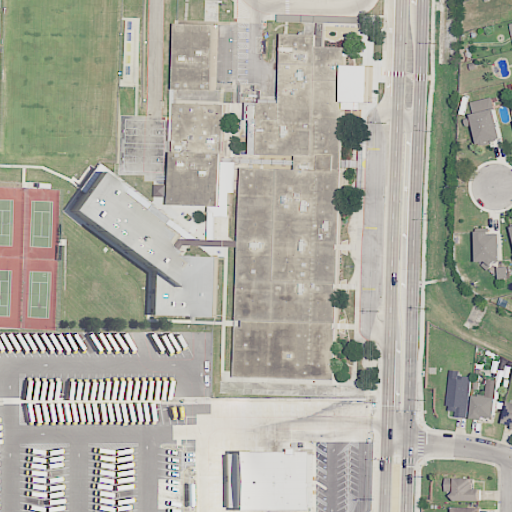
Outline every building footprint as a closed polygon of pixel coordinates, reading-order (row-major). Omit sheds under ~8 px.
[(216,16),(217,1),(205,0),(204,15),(216,16)] [(337,380),(344,101),(372,102),(372,80),(368,76),(369,66),(346,65),(346,47),(324,47),(325,23),(352,24),(352,17),(320,16),(312,23),(318,30),(317,34),(282,34),(280,103),(247,102),(247,117),(251,121),(250,155),(296,156),(296,169),(241,168),(237,317),(246,327),(237,326),(236,377),(337,380)] [(224,153),(225,85),(216,85),(217,25),(176,24),(173,152),(224,153)] [(475,115),(497,110),(504,139),(493,141),(494,144),(481,147),(475,115)] [(223,206),(223,154),(172,153),(172,205),(223,206)] [(73,211),(102,172),(186,235),(176,249),(194,263),(194,257),(220,257),(218,319),(152,316),(153,270),(73,211)] [(168,185),(156,184),(154,196),(167,197),(168,185)] [(479,233),(492,233),(492,235),(503,234),(504,263),(497,263),(489,269),(485,264),(488,262),(480,262),(479,233)] [(450,379),(463,380),(463,376),(473,377),(468,417),(449,415),(451,406),(447,406),(450,379)] [(476,396),(499,399),(497,418),(486,417),(486,421),(473,419),(476,396)] [(503,422),(511,425),(511,428),(511,427),(511,401),(509,401),(503,422)] [(314,453),(314,510),(227,511),(227,453),(314,453)] [(448,479),(475,479),(475,483),(477,483),(477,489),(483,489),(483,502),(457,501),(457,491),(447,491),(448,479)]
